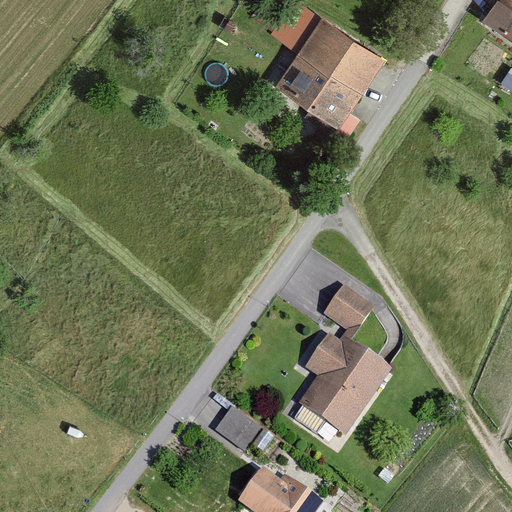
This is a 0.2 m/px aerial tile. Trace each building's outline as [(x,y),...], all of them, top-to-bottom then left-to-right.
[(511,0),(494,0),(482,23),(511,40),(511,0)] [(335,126),(378,60),(294,6),(275,36),(292,47),(269,83),(335,126)] [(338,285),(322,310),(354,331),(371,306),(338,285)] [(315,378),(297,405),(343,437),(390,369),(343,337),(328,360),(309,347),(296,365),(315,378)] [(259,427),(230,405),(214,426),(243,448),(259,427)] [(252,511),(309,511),(317,503),(288,481),(281,491),(252,469),(232,496),(252,511)]
